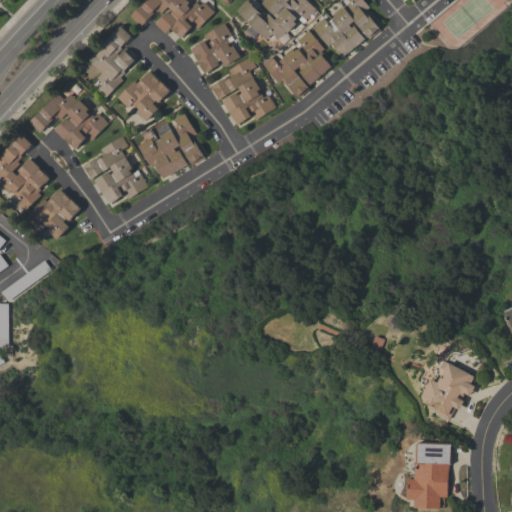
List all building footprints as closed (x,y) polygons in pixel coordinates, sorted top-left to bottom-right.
[(199,5),(203,1),(214,12),(197,29),(194,26),(193,27),(192,26),(187,31),(187,32),(183,36),(182,36),(181,38),(170,27),(165,33),(156,23),(167,12),(166,11),(169,7),(168,6),(161,13),(158,10),(154,15),(152,14),(147,19),(148,20),(141,26),(130,16),(144,0),(184,0),(188,3),(186,5),(189,8),(196,1),(199,5)] [(252,38),(245,31),(250,25),(237,12),(240,9),(239,8),(246,0),(259,12),(260,11),(265,15),(267,13),(274,20),(277,17),(274,14),(273,15),(261,3),(264,0),(306,0),(315,9),(305,19),(301,16),(294,22),(297,24),(291,30),(290,29),(286,33),(284,31),(277,39),(271,33),(265,39),(258,32),(252,38)] [(363,0),(369,7),(366,9),(370,14),(368,16),(378,27),(378,26),(380,29),(369,38),(357,24),(354,26),(364,39),(349,52),(348,51),(343,56),(331,42),(327,46),(312,27),(313,26),(312,25),(316,22),(317,23),(323,17),(327,22),(334,16),(332,13),(338,8),(339,10),(349,1),(348,0),(363,0)] [(231,35),(227,38),(229,42),(231,41),(233,44),(235,43),(239,50),(238,51),(240,55),(239,56),(240,57),(225,66),(222,62),(205,73),(191,49),(193,48),(192,48),(205,40),(202,35),(224,22),(231,35)] [(132,35),(120,47),(122,48),(117,53),(119,55),(123,51),(123,50),(126,47),(136,58),(123,71),(124,72),(120,77),(123,80),(105,97),(97,89),(103,83),(97,77),(101,73),(94,65),(88,59),(93,54),(93,53),(122,24),(132,35)] [(324,49),(321,50),(324,53),(322,55),(331,66),(326,70),(326,71),(321,75),(321,74),(320,75),(310,84),(296,68),(294,70),(307,86),(309,88),(299,97),(297,96),(297,97),(286,84),(285,85),(281,80),(278,83),(262,63),(271,56),(276,62),(292,49),(293,50),(301,44),(297,40),(308,30),(324,49)] [(256,66),(249,71),(255,82),(257,81),(261,87),(258,89),(263,97),(268,94),(275,107),(256,119),(253,115),(237,125),(233,118),(222,101),(236,92),(235,90),(220,99),(219,98),(218,99),(210,87),(213,85),(213,86),(225,78),(224,76),(230,72),(228,69),(250,56),(256,66)] [(136,83),(139,80),(140,82),(144,77),(143,76),(148,72),(150,71),(170,90),(155,106),(158,108),(146,120),(136,111),(138,109),(136,107),(134,109),(130,105),(128,108),(117,97),(133,80),(136,83)] [(69,114),(67,112),(60,119),(58,116),(54,121),(52,119),(41,131),(30,121),(57,92),(58,93),(63,88),(69,94),(70,93),(78,101),(79,99),(89,108),(87,110),(93,116),(97,112),(108,123),(92,140),(89,137),(86,140),(85,139),(75,149),(54,129),(69,114)] [(156,129),(166,123),(170,130),(178,125),(173,118),(183,112),(196,133),(193,135),(195,138),(193,139),(204,157),(192,165),(179,144),(174,147),(176,151),(179,149),(187,164),(169,175),(169,174),(163,178),(156,166),(155,167),(153,163),(149,165),(137,145),(150,138),(153,143),(161,138),(159,135),(156,129)] [(49,178),(39,188),(40,189),(38,192),(41,195),(24,211),(14,201),(18,197),(14,193),(8,199),(0,191),(0,183),(1,183),(0,182),(1,180),(0,179),(0,154),(23,132),(33,142),(20,155),(22,156),(17,161),(20,163),(13,170),(18,175),(21,172),(18,170),(30,158),(49,178)] [(128,145),(120,149),(127,160),(128,159),(133,167),(130,169),(133,172),(137,169),(148,186),(128,198),(126,195),(123,197),(121,195),(109,203),(94,179),(108,171),(110,174),(113,172),(110,166),(90,179),(83,167),(84,166),(84,165),(97,156),(97,155),(102,152),(100,148),(121,135),(128,145)] [(70,199),(71,198),(81,208),(69,220),(67,218),(64,221),(69,226),(57,238),(53,235),(51,236),(47,231),(48,230),(47,229),(49,228),(42,221),(38,225),(27,214),(44,198),(47,201),(59,190),(61,189),(70,199)] [(0,271),(0,253),(8,265),(0,271)] [(44,260),(50,269),(7,301),(1,291),(44,260)] [(0,303),(8,303),(7,346),(0,346),(0,303)] [(378,355),(369,352),(375,336),(384,339),(378,355)] [(444,370),(439,367),(443,359),(473,376),(472,376),(473,377),(470,383),(475,385),(469,395),(464,392),(463,394),(464,395),(461,399),(464,400),(459,409),(456,407),(449,419),(435,412),(437,409),(436,409),(435,407),(433,406),(431,406),(425,403),(422,395),(432,378),(438,382),(444,370)] [(450,442),(450,444),(452,444),(451,464),(448,464),(447,496),(440,496),(439,508),(413,507),(413,499),(406,499),(407,478),(414,478),(414,462),(416,462),(417,442),(419,442),(420,441),(450,442)]
